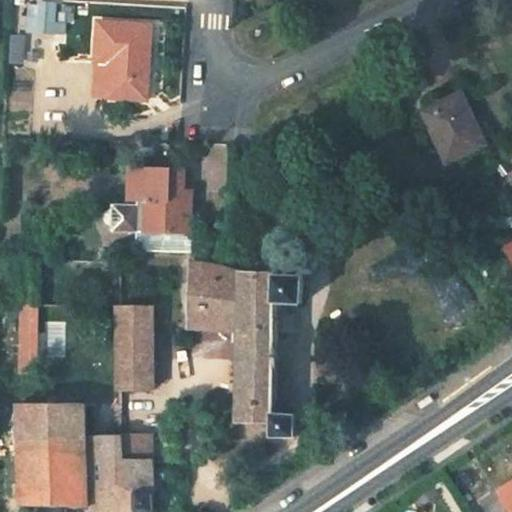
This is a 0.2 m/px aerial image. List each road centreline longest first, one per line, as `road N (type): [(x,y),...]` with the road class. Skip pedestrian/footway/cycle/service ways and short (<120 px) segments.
road 1 (secondary): [(511,358),(286,511)]
road 2 (residential): [(224,68),(263,78),(429,0)]
road 3 (secondary): [(340,511),(511,397)]
